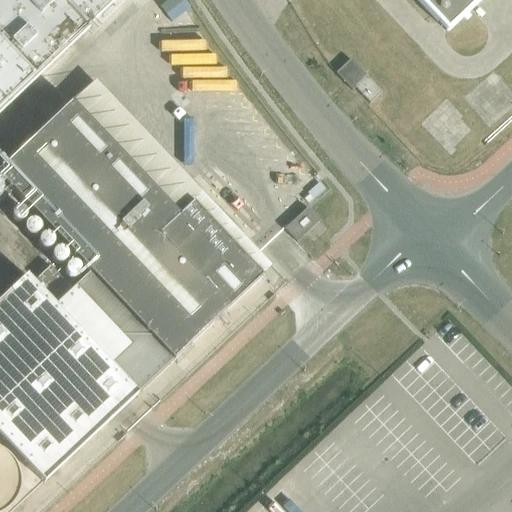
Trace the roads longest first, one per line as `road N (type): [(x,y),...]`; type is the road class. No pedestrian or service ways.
road 1 (unclassified): [(128,511),(428,230)]
road 2 (unclassified): [(428,230),(233,0)]
road 3 (unknown): [(291,511),(349,460),(379,452),(436,459)]
